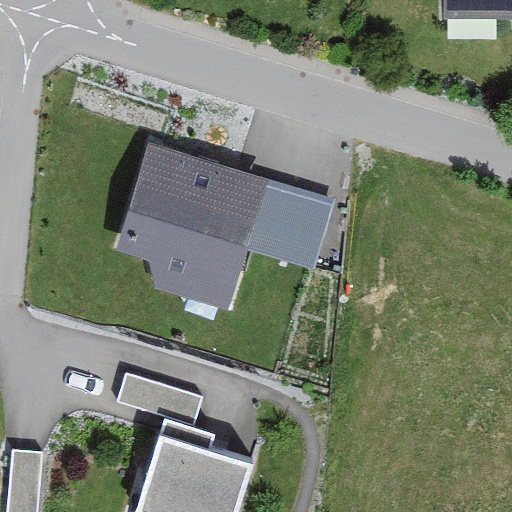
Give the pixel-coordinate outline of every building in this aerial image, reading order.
[(511,0),(434,0),(435,23),(511,23),(511,0)] [(145,263),(152,289),(216,309),(254,186),(144,151),(112,253),(145,263)] [(195,406),(124,385),(116,412),(187,433),(195,406)] [(229,511),(243,469),(204,456),(208,445),(159,430),(155,442),(151,441),(128,511),(229,511)] [(34,511),(37,461),(11,460),(8,511),(34,511)]
